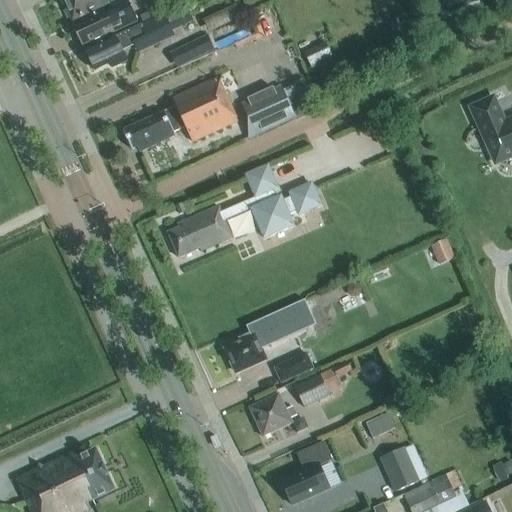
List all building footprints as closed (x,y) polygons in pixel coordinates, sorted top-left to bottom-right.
[(113,7),(127,0),(63,0),(74,21),(104,7),(104,6),(111,3),(113,7)] [(443,0),(447,8),(466,0),(443,0)] [(84,48),(132,25),(137,22),(127,1),(112,8),(114,11),(105,15),(104,12),(73,26),(84,48)] [(240,6),(211,19),(216,31),(245,18),(240,6)] [(152,20),(148,13),(140,17),(143,24),(152,20)] [(136,48),(172,31),(172,30),(164,14),(152,20),(143,24),(116,37),(115,37),(86,51),(88,57),(85,58),(90,69),(94,68),(95,71),(110,64),(112,68),(127,61),(121,49),(134,43),(136,48)] [(195,60),(215,51),(207,36),(188,45),(195,60)] [(329,53),(308,63),(313,74),(334,64),(329,53)] [(193,143),(237,123),(218,78),(173,99),(177,108),(164,114),(163,113),(123,132),(132,151),(139,147),(141,152),(175,137),(173,134),(186,128),(193,143)] [(282,85),(241,103),(253,131),(293,113),(282,85)] [(511,120),(504,124),(493,99),(471,109),(487,143),(485,144),(493,163),(495,162),(496,164),(511,156),(511,120)] [(232,239),(225,222),(252,210),(264,238),(266,239),(292,228),(293,225),(289,216),(298,212),(299,214),(301,215),(320,207),(321,205),(313,186),(310,185),(292,193),(291,195),(292,197),(283,201),(282,199),(280,199),(278,199),(274,190),(276,189),(277,187),(269,169),(266,168),(248,176),(247,178),(256,198),(222,213),(219,208),(177,226),(179,229),(168,233),(179,259),(200,250),(201,253),(232,239)] [(177,207),(180,215),(186,213),(182,205),(177,207)] [(455,259),(447,240),(432,247),(440,265),(455,259)] [(348,288),(348,293),(351,297),(356,298),(360,294),(361,289),(357,285),(352,285),(348,288)] [(285,310),(271,317),(247,327),(250,335),(239,340),(241,343),(226,350),(230,360),(230,363),(232,369),(235,370),(236,374),(265,360),(259,346),(295,330),(285,310)] [(314,369),(307,353),(273,368),(281,385),(314,369)] [(347,361),(333,368),(336,376),(351,369),(347,361)] [(336,376),(333,368),(320,375),(325,386),(338,379),(336,376)] [(304,409),(329,397),(320,376),(295,387),(304,409)] [(293,407),(286,410),(279,395),(250,409),(263,438),(293,424),(291,419),(298,416),(293,407)] [(388,415),(366,425),(373,440),(395,430),(388,415)] [(331,491),(320,467),(332,462),(325,445),(298,456),(305,472),(282,482),(293,507),(331,491)] [(412,446),(404,450),(418,482),(426,479),(412,446)] [(418,482),(404,450),(382,460),(396,492),(418,482)] [(84,504),(114,490),(97,451),(77,460),(74,454),(17,481),(31,511),(83,511),(87,511),(84,504)] [(509,478),(508,476),(511,474),(511,464),(510,461),(503,465),(502,464),(495,467),(502,482),(509,478)] [(444,479),(406,497),(412,511),(430,511),(455,499),(444,479)]
